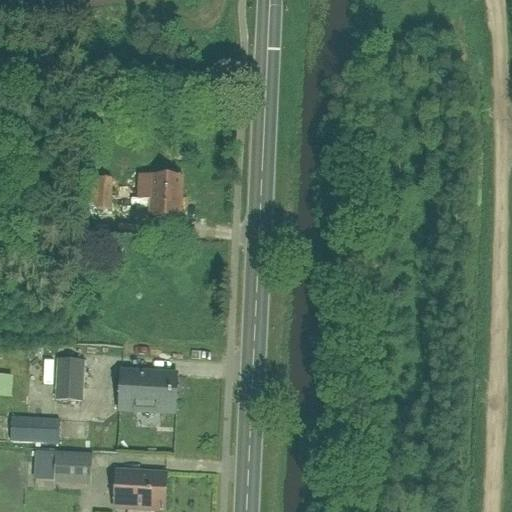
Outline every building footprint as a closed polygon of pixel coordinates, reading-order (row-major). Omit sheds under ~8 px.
[(188,220),(191,179),(146,176),(144,200),(158,200),(157,219),(188,220)] [(85,401),(85,364),(62,364),(62,401),(85,401)] [(181,378),(125,375),(124,413),(179,416),(181,378)] [(61,424),(14,421),(13,441),(60,444),(61,424)] [(39,480),(59,481),(59,456),(39,456),(39,480)] [(94,485),(94,457),(59,456),(59,481),(59,484),(94,485)] [(170,476),(122,474),(120,509),(168,511),(170,476)]
